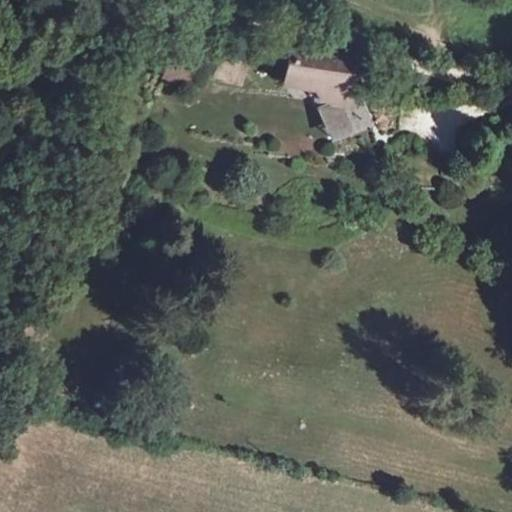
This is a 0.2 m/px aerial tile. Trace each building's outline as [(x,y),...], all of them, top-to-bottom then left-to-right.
[(355,54),(288,45),(283,74),(329,80),(328,89),(327,104),(338,131),(357,124),(358,127),(365,124),(356,93),(356,88),(350,87),(353,67),(355,54)] [(173,46),(160,76),(188,88),(201,58),(173,46)] [(245,60),(221,52),(214,73),(238,81),(245,60)] [(359,68),(353,67),(350,87),(356,88),(359,68)] [(283,74),(281,83),(328,89),(329,80),(283,74)] [(338,131),(327,104),(316,109),(327,135),(338,131)] [(454,129),(436,127),(433,153),(451,156),(454,129)]
